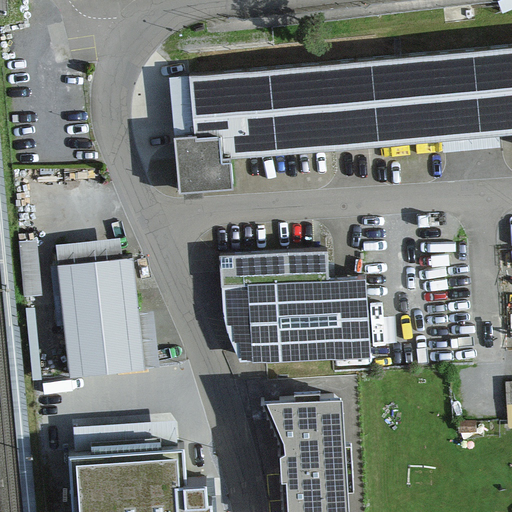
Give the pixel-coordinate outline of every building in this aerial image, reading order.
[(511,41),(173,69),(180,153),(182,180),(238,176),(236,148),(511,125),(511,41)] [(39,239),(18,240),(21,292),(41,291),(39,239)] [(327,239),(219,247),(221,271),(224,321),(240,356),(371,345),(365,265),(330,268),(327,239)] [(116,251),(60,257),(72,371),(142,364),(130,250),(116,251)] [(286,511),(349,511),(348,480),(354,480),(352,432),(344,433),(342,384),(270,388),(287,439),(282,442),(283,467),(289,468),(286,511)] [(77,417),(77,431),(179,429),(179,415),(77,417)] [(71,446),(75,511),(215,511),(214,500),(214,487),(206,488),(204,468),(185,470),(182,438),(71,446)]
